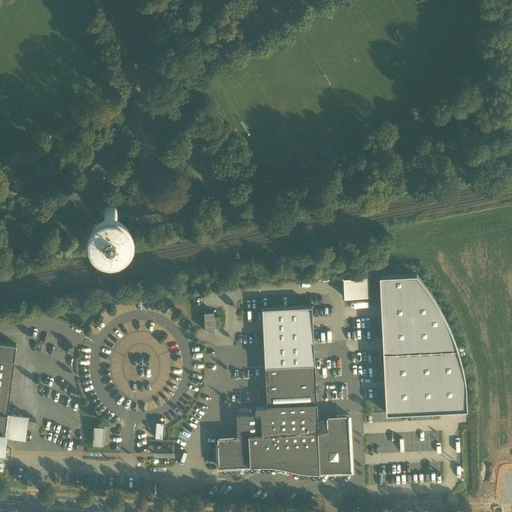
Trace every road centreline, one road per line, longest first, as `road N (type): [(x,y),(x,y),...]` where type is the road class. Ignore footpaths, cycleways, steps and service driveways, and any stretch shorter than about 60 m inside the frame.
road 1 (unclassified): [(0,237),(76,190),(181,75),(298,0)]
road 2 (secondary): [(0,499),(124,511)]
